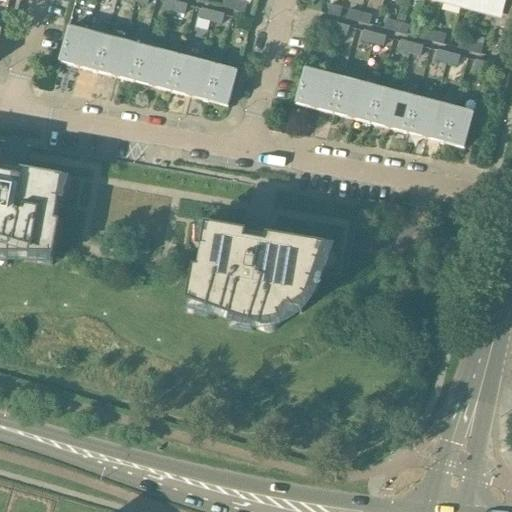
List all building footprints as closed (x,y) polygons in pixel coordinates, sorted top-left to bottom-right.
[(165,0),(163,9),(174,12),(177,1),(173,0),(165,0)] [(230,0),(223,0),(221,9),(233,12),(236,1),(230,0)] [(481,12),(483,0),(463,0),(462,7),(481,12)] [(511,0),(483,0),(481,12),(500,17),(497,27),(511,31),(511,0)] [(189,4),(177,1),(174,12),(186,15),(189,4)] [(236,1),(233,12),(245,15),(247,4),(236,1)] [(343,8),(331,5),(328,16),(339,20),(343,8)] [(201,19),(211,22),(214,11),(204,8),(201,19)] [(351,10),(348,22),(358,24),(361,13),(351,10)] [(226,14),(214,11),(211,22),(223,25),(226,14)] [(361,13),(358,24),(370,28),(373,16),(361,13)] [(248,31),(251,21),(240,18),(237,28),(248,31)] [(335,34),(338,23),(328,20),(325,31),(335,34)] [(388,20),(385,32),(395,34),(398,22),(388,20)] [(398,22),(395,34),(408,38),(411,26),(398,22)] [(346,37),(349,26),(338,23),(335,34),(346,37)] [(78,69),(88,34),(69,29),(60,64),(78,69)] [(372,44),(375,33),(365,30),(362,41),(372,44)] [(425,30),(422,41),(432,44),(435,32),(425,30)] [(435,32),(432,44),(444,47),(447,36),(435,32)] [(384,47),(387,36),(375,33),(372,44),(384,47)] [(78,69),(97,74),(106,39),(88,34),(78,69)] [(473,42),(469,54),(482,57),(485,46),(486,39),(474,36),(473,42)] [(116,79),(125,44),(106,39),(97,74),(116,79)] [(409,54),(412,43),(402,40),(399,51),(409,54)] [(462,40),(459,51),(469,54),(473,42),(462,40)] [(421,57),(424,46),(412,43),(409,54),(421,57)] [(116,79),(135,84),(144,49),(125,44),(116,79)] [(154,89),(163,54),(144,49),(135,84),(154,89)] [(447,64),(450,53),(439,50),(436,61),(447,64)] [(458,67),(461,55),(450,53),(447,64),(458,67)] [(154,89),(172,94),(182,59),(163,54),(154,89)] [(191,99),(200,64),(182,59),(172,94),(191,99)] [(485,74),(488,63),(477,60),(474,71),(485,74)] [(191,99),(210,104),(219,69),(200,64),(191,99)] [(219,69),(210,104),(229,109),(238,74),(219,69)] [(314,111),(324,76),(305,71),(296,106),(314,111)] [(314,111),(333,116),(342,81),(324,76),(314,111)] [(333,116),(352,121),(361,86),(342,81),(333,116)] [(352,121),(370,126),(380,91),(361,86),(352,121)] [(370,126),(389,131),(398,96),(380,91),(370,126)] [(389,131),(408,136),(417,101),(398,96),(389,131)] [(408,136),(426,141),(436,106),(417,101),(408,136)] [(426,141),(445,146),(454,111),(436,106),(426,141)] [(474,116),(454,111),(445,146),(465,151),(474,116)] [(492,131),(495,119),(478,114),(474,126),(492,131)] [(0,257),(53,258),(53,259),(54,259),(60,224),(56,223),(63,181),(64,181),(64,180),(18,171),(21,157),(4,154),(1,169),(0,168),(0,257)] [(458,218),(461,208),(451,205),(448,215),(458,218)] [(252,228),(251,236),(205,228),(205,229),(198,271),(194,270),(188,306),(189,306),(189,305),(267,333),(269,334),(271,334),(272,333),(274,333),(276,332),(277,331),(278,329),(288,312),(302,314),(325,250),(326,251),(326,249),(267,239),(269,231),(252,228)]
